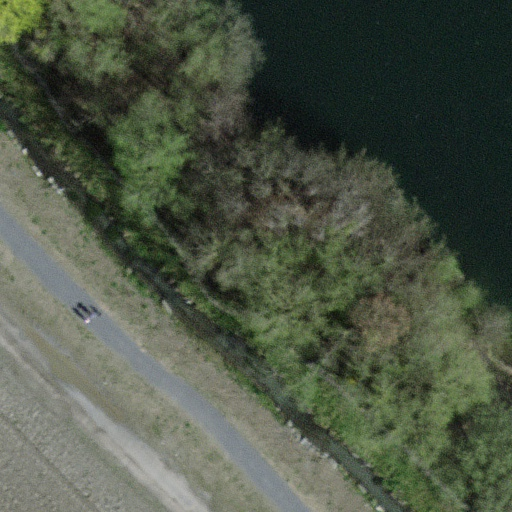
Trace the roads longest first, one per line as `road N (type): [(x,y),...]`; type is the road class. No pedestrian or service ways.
road 1 (track): [(201,511),(0,323)]
road 2 (track): [(181,397),(41,511)]
